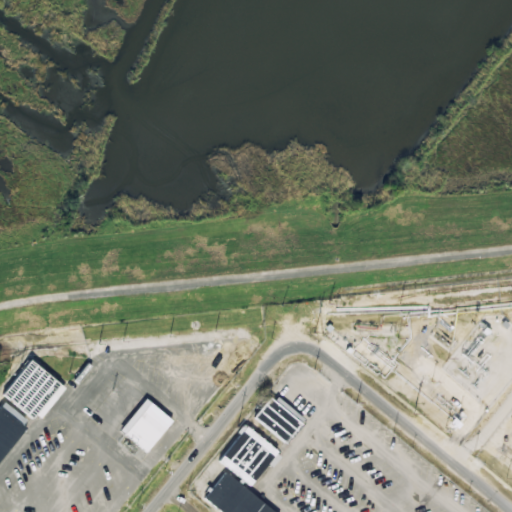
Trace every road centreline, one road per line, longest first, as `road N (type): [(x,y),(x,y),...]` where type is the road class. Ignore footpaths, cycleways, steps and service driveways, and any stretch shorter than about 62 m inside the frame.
road 1 (residential): [(511,250),(0,309)]
road 2 (residential): [(511,510),(300,344)]
road 3 (secondary): [(149,511),(282,349),(300,344)]
